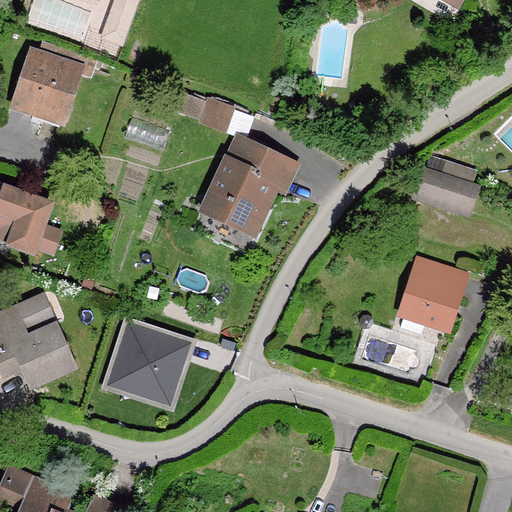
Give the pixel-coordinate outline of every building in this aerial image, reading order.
[(115,0),(101,40),(122,47),(139,0),(115,0)] [(34,53),(17,103),(62,119),(79,69),(34,53)] [(175,95),(170,109),(198,119),(203,105),(175,95)] [(236,144),(225,165),(233,169),(243,148),(236,144)] [(225,165),(207,204),(250,225),(265,195),(269,187),(283,193),(293,171),(243,148),(233,169),(225,165)] [(422,170),(414,199),(470,215),(478,187),(422,170)] [(44,231),(52,209),(30,201),(28,208),(7,200),(9,194),(0,190),(0,239),(15,245),(14,248),(36,255),(38,249),(44,231)] [(28,208),(30,201),(9,194),(7,200),(28,208)] [(265,195),(250,225),(256,228),(271,198),(265,195)] [(44,231),(38,249),(52,253),(58,236),(44,231)] [(416,284),(401,331),(422,337),(425,326),(445,332),(460,283),(461,279),(415,265),(410,282),(416,284)] [(26,377),(30,386),(72,367),(40,296),(0,313),(0,372),(2,376),(22,367),(26,377)] [(189,339),(130,321),(110,385),(173,405),(188,359),(183,358),(186,348),(189,339)] [(59,511),(67,497),(11,471),(0,495),(0,498),(26,511),(25,511),(59,511)] [(95,502),(89,511),(116,511),(114,511),(95,502)]
